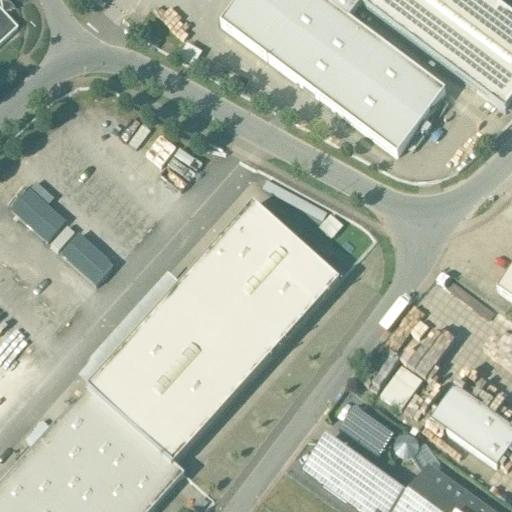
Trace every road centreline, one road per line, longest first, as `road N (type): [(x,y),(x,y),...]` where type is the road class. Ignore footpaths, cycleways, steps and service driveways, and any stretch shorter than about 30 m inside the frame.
road 1 (residential): [(80,51),(126,57),(270,133),(372,201),(427,217)]
road 2 (residential): [(427,217),(416,266),(233,511)]
